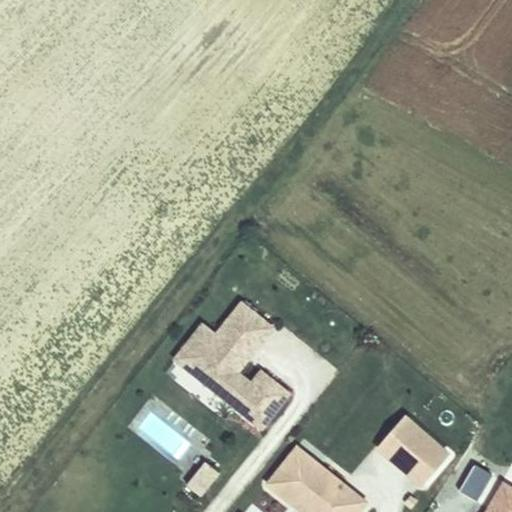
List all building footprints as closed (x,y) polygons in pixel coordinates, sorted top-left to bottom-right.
[(216,332),(200,321),(168,366),(263,432),(291,392),(249,363),(276,325),(239,299),(216,332)] [(147,396),(127,431),(178,459),(189,440),(177,433),(186,418),(147,396)] [(447,444),(405,411),(383,440),(424,473),(447,444)] [(368,455),(349,480),(369,498),(386,511),(402,511),(418,496),(368,455)] [(202,459),(185,487),(202,498),(219,470),(202,459)] [(354,511),(386,511),(369,498),(354,511)]
